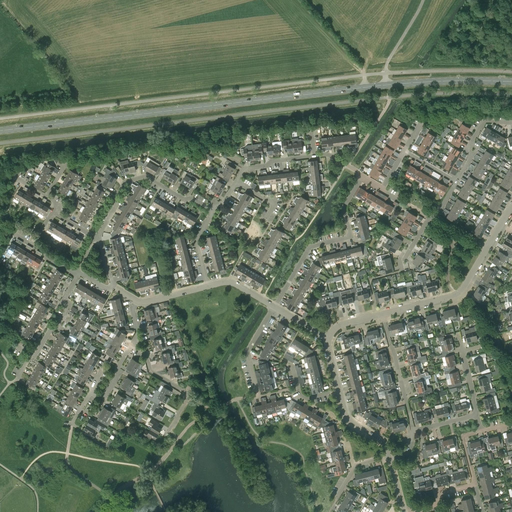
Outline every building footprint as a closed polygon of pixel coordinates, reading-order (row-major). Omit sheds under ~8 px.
[(408,127),(401,123),(396,130),(404,135),(405,134),(408,127)] [(469,128),(462,124),(459,129),(466,133),(467,132),(469,128)] [(486,127),(481,135),(486,138),(491,130),(490,130),(486,127)] [(491,130),(486,138),(491,141),(496,133),(492,131),(493,128),(491,127),(490,130),(491,130)] [(468,136),(470,134),(467,132),(466,133),(459,129),(456,133),(464,138),(466,134),(468,136)] [(406,137),(407,135),(405,134),(404,135),(396,130),(394,135),(401,139),(403,136),(406,137)] [(437,135),(430,130),(428,133),(426,137),(425,138),(433,142),(436,137),(437,135)] [(461,142),(460,143),(463,145),(464,143),(462,141),(464,138),(456,133),(453,138),(461,142)] [(500,136),(501,136),(503,134),(501,133),(499,135),(496,133),(491,141),(496,143),(500,136)] [(399,144),(398,145),(401,146),(402,145),(399,143),(401,139),(394,135),(391,140),(399,144)] [(425,138),(426,137),(423,135),(422,137),(425,139),(422,142),(430,147),(433,142),(425,138)] [(500,146),(505,138),(501,136),(500,136),(496,143),(500,146)] [(458,147),(460,143),(461,142),(453,138),(450,143),(458,147)] [(298,143),(292,143),(293,152),(302,151),(301,139),(298,140),(298,143)] [(293,152),(292,143),(290,144),(289,140),(283,141),(283,148),(286,147),(287,153),(293,152)] [(388,144),(396,149),(398,145),(399,144),(391,140),(388,144)] [(278,145),(272,146),(273,155),(279,154),(279,148),(282,148),(281,142),(278,142),(278,145)] [(420,147),(427,151),(430,147),(422,142),(420,146),(418,145),(417,146),(419,148),(420,147)] [(267,155),(273,155),(272,146),(266,146),(266,143),(263,144),(264,150),(267,150),(267,155)] [(248,161),(254,160),(252,146),(252,145),(246,146),(246,149),(243,149),(244,157),(247,157),(248,161)] [(262,153),(261,145),(252,146),(254,160),(260,159),(259,154),(262,153)] [(393,151),(385,146),(383,151),(390,155),(391,155),(393,151)] [(430,154),(429,153),(427,151),(420,147),(419,148),(417,152),(424,156),(425,156),(427,157),(428,157),(430,154)] [(461,152),(453,148),(450,152),(458,157),(458,156),(461,152)] [(390,155),(383,151),(380,150),(379,152),(381,153),(380,156),(388,160),(390,156),(392,158),(393,156),(391,155),(390,155)] [(493,155),(486,151),(483,155),(483,156),(491,160),(493,155)] [(458,157),(450,152),(447,157),(455,162),(457,158),(460,159),(461,158),(458,156),(458,157)] [(483,155),(481,153),(480,155),(481,156),(480,157),(481,158),(480,160),(488,165),(491,160),(483,156),(483,155)] [(385,165),(384,166),(387,167),(388,165),(385,164),(388,160),(380,156),(377,160),(385,165)] [(442,167),(450,171),(452,167),(452,166),(445,162),(440,159),(437,157),(435,160),(439,162),(439,161),(443,164),(442,167)] [(455,162),(447,157),(445,162),(452,166),(452,167),(454,169),(455,167),(453,165),(455,162)] [(145,169),(149,172),(155,162),(150,159),(148,162),(146,161),(142,166),(145,168),(145,169)] [(382,169),(384,166),(385,165),(377,160),(375,159),(372,164),(374,165),(382,169)] [(130,172),(129,164),(128,160),(120,162),(120,165),(122,171),(125,170),(125,173),(130,172)] [(477,165),(485,170),(488,165),(480,160),(478,164),(475,163),(474,164),(477,166),(477,165)] [(134,162),(129,164),(130,172),(136,170),(135,167),(138,167),(136,161),(133,162),(134,162)] [(222,168),(225,170),(232,174),(235,169),(230,166),(232,164),(226,161),(222,168)] [(160,165),(155,162),(149,172),(154,174),(157,175),(161,168),(158,167),(160,165)] [(43,171),(50,176),(53,172),(57,174),(59,170),(55,168),(47,163),(46,166),(44,165),(41,170),(43,171)] [(374,165),(372,164),(369,168),(372,169),(379,174),(380,173),(382,169),(374,165)] [(475,170),(482,174),(485,170),(477,165),(477,166),(475,170)] [(162,177),(167,180),(174,169),(169,166),(166,171),(164,169),(160,175),(163,176),(162,177)] [(405,173),(410,176),(415,168),(410,166),(405,173)] [(71,171),(70,170),(67,175),(75,180),(78,182),(78,180),(79,181),(82,177),(78,175),(79,172),(72,168),(71,171)] [(106,173),(103,177),(106,179),(113,183),(116,179),(113,177),(115,174),(111,172),(111,171),(106,168),(104,172),(106,173)] [(381,176),(382,175),(380,173),(379,174),(372,169),(369,168),(367,172),(367,173),(369,174),(376,179),(379,175),(381,176)] [(419,171),(420,172),(422,169),(420,168),(418,171),(415,168),(410,176),(415,179),(419,171)] [(178,171),(174,169),(167,180),(172,183),(172,182),(175,183),(178,178),(176,176),(178,171)] [(229,179),(232,174),(225,170),(222,174),(219,173),(218,175),(223,178),(224,176),(229,179)] [(479,179),(482,174),(475,170),(472,174),(479,179)] [(50,176),(43,171),(40,176),(47,181),(50,176)] [(181,183),(186,185),(190,178),(186,175),(187,173),(184,171),(181,176),(184,178),(181,183)] [(419,171),(415,179),(419,182),(424,174),(420,172),(419,171)] [(429,177),(428,176),(424,174),(419,182),(424,184),(429,177)] [(431,175),(429,174),(428,176),(429,177),(424,184),(429,187),(433,179),(429,177),(431,175)] [(75,180),(67,175),(64,180),(72,185),(75,180)] [(192,175),(190,178),(186,185),(191,188),(193,184),(196,185),(199,180),(197,179),(197,178),(192,175)] [(510,185),(511,186),(511,184),(511,181),(511,179),(505,175),(503,180),(510,185)] [(47,181),(40,176),(37,181),(45,186),(47,181)] [(477,181),(469,176),(467,180),(466,181),(474,186),(477,181)] [(218,181),(215,186),(222,190),(225,185),(220,183),(222,180),(217,177),(215,180),(218,181)] [(113,183),(106,179),(103,183),(101,186),(106,189),(108,186),(110,188),(113,183)] [(438,182),(439,183),(440,180),(438,179),(437,182),(433,179),(429,187),(433,190),(438,182)] [(463,186),(471,190),(474,186),(466,181),(467,180),(464,179),(463,181),(466,182),(463,186)] [(72,185),(64,180),(61,185),(69,190),(72,185)] [(500,185),(508,189),(510,185),(503,180),(500,185)] [(42,191),(45,186),(37,181),(34,186),(42,191)] [(438,182),(433,190),(438,193),(443,185),(439,183),(438,182)] [(149,190),(139,184),(137,187),(132,184),(131,186),(133,188),(144,194),(146,195),(149,190)] [(66,195),(69,190),(61,185),(58,190),(66,195)] [(98,185),(94,193),(101,198),(104,192),(99,189),(101,187),(98,185)] [(447,188),(443,185),(438,193),(443,195),(447,188)] [(219,195),(222,190),(215,186),(212,190),(210,189),(208,192),(213,195),(215,192),(219,195)] [(459,188),(458,190),(460,191),(461,191),(468,195),(471,190),(463,186),(461,190),(459,188)] [(133,194),(141,199),(144,194),(133,188),(131,190),(134,192),(133,194)] [(357,190),(355,193),(357,194),(356,196),(361,199),(365,191),(364,190),(360,188),(359,191),(357,190)] [(368,189),(366,188),(364,190),(365,191),(361,199),(365,201),(370,194),(366,192),(368,189)] [(507,193),(499,188),(496,193),(504,197),(505,197),(507,193)] [(14,198),(19,201),(24,194),(19,191),(14,198)] [(458,195),(466,200),(468,195),(461,191),(460,191),(458,195)] [(101,198),(94,193),(91,198),(98,202),(101,198)] [(240,194),(239,196),(249,202),(252,197),(245,193),(243,195),(240,194)] [(373,196),(370,194),(365,201),(370,204),(374,196),(375,197),(377,195),(375,193),(373,196)] [(504,197),(496,193),(494,198),(501,202),(504,198),(506,200),(507,198),(505,197),(504,197)] [(24,204),(29,197),(24,194),(19,201),(24,204)] [(127,198),(138,204),(141,199),(133,194),(132,197),(129,195),(127,198)] [(151,206),(156,209),(162,198),(160,196),(158,199),(155,198),(151,206)] [(239,203),(246,207),(249,202),(239,196),(237,199),(240,200),(239,203)] [(296,197),(295,200),(305,206),(308,201),(301,196),(299,199),(296,197)] [(379,199),(375,197),(374,196),(370,204),(374,207),(379,199)] [(29,207),(34,199),(29,197),(24,204),(29,207)] [(161,211),(165,204),(163,202),(166,198),(164,197),(163,198),(162,198),(156,209),(161,211)] [(98,202),(91,198),(88,203),(96,207),(98,202)] [(127,204),(135,209),(138,204),(127,198),(126,200),(129,202),(127,204)] [(501,202),(494,198),(491,202),(499,207),(498,208),(501,209),(502,207),(499,206),(501,202)] [(34,210),(38,202),(34,199),(29,207),(27,210),(32,213),(34,210)] [(384,202),(383,201),(379,199),(374,207),(379,210),(384,202)] [(386,200),(384,199),(383,201),(384,202),(379,210),(384,212),(388,205),(385,203),(386,200)] [(465,203),(457,199),(455,203),(455,204),(462,208),(465,203)] [(166,214),(172,204),(173,202),(171,200),(168,205),(165,204),(161,211),(166,214)] [(295,206),(302,211),(305,206),(295,200),(293,202),(296,204),(295,206)] [(452,208),(459,213),(462,208),(455,204),(455,203),(453,201),(451,203),(454,204),(452,208)] [(39,213),(43,205),(38,202),(34,210),(39,213)] [(496,212),(498,208),(499,207),(491,202),(488,207),(496,212)] [(96,207),(88,203),(85,208),(93,212),(96,207)] [(233,206),(244,212),(246,207),(239,203),(237,205),(234,203),(233,206)] [(121,207),(132,214),(135,209),(127,204),(126,207),(123,205),(121,207)] [(172,204),(166,214),(171,217),(173,214),(175,210),(173,208),(175,205),(172,204)] [(48,208),(43,205),(39,213),(47,217),(48,215),(45,213),(48,208)] [(173,214),(178,217),(184,207),(181,205),(180,208),(177,207),(175,210),(173,214)] [(182,220),(187,212),(185,211),(187,207),(185,205),(184,207),(178,217),(182,220)] [(393,208),(388,205),(384,212),(389,215),(393,208)] [(233,213),(241,217),(244,212),(233,206),(231,208),(234,210),(233,213)] [(289,209),(299,216),(302,211),(295,206),(293,209),(290,207),(289,209)] [(121,207),(120,210),(123,212),(121,214),(129,219),(132,214),(121,207)] [(93,212),(85,208),(82,213),(90,217),(93,212)] [(449,213),(457,217),(459,213),(452,208),(450,212),(447,210),(446,212),(448,214),(449,213)] [(187,223),(194,212),(195,211),(192,209),(189,214),(187,212),(182,220),(187,223)] [(289,216),(297,221),(299,216),(289,209),(287,212),(290,214),(289,216)] [(487,210),(484,215),(491,219),(494,214),(487,210)] [(196,214),(194,212),(187,223),(193,226),(197,218),(194,217),(196,214)] [(416,217),(409,212),(406,217),(413,222),(414,221),(416,217)] [(87,222),(90,217),(82,213),(79,218),(87,222)] [(227,216),(238,222),(241,217),(233,213),(232,215),(229,213),(227,216)] [(353,221),(354,224),(366,221),(364,215),(361,216),(360,213),(355,215),(357,220),(353,221)] [(446,218),(454,222),(457,217),(449,213),(448,214),(446,218)] [(115,217),(126,224),(129,219),(121,214),(120,216),(117,215),(115,217)] [(484,215),(481,219),(489,224),(489,223),(491,219),(484,215)] [(227,222),(235,227),(238,222),(227,216),(226,218),(229,220),(227,222)] [(283,219),(294,226),(297,221),(289,216),(287,219),(284,217),(283,219)] [(116,224),(123,228),(126,224),(115,217),(114,220),(117,221),(116,224)] [(415,224),(417,222),(414,221),(413,222),(406,217),(403,222),(411,226),(413,223),(415,224)] [(291,231),(294,226),(283,219),(281,222),(284,224),(283,226),(291,231)] [(489,224),(481,219),(478,224),(486,228),(488,225),(491,226),(492,224),(489,223),(489,224)] [(48,223),(45,228),(52,233),(57,225),(52,222),(50,225),(48,223)] [(232,232),(235,227),(227,222),(226,225),(225,224),(222,230),(228,233),(229,231),(232,232)] [(408,231),(407,232),(410,233),(411,231),(409,230),(411,226),(403,222),(400,226),(408,231)] [(113,229),(111,234),(118,235),(119,233),(120,234),(123,228),(116,224),(114,226),(112,229),(113,229)] [(483,233),(483,234),(485,235),(486,234),(484,232),(486,228),(478,224),(475,228),(483,233)] [(57,225),(52,233),(57,236),(62,228),(57,225)] [(397,231),(405,236),(407,232),(408,231),(400,226),(397,231)] [(357,235),(369,232),(367,227),(359,229),(359,231),(356,232),(357,235)] [(62,228),(57,236),(62,239),(67,231),(62,228)] [(271,229),(270,232),(280,238),(283,233),(276,228),(274,231),(271,229)] [(473,233),(480,238),(483,234),(483,233),(475,228),(473,233)] [(67,231),(62,239),(67,242),(72,234),(67,231)] [(270,238),(278,243),(280,238),(270,232),(268,234),(271,236),(270,238)] [(370,238),(369,232),(357,235),(357,238),(361,237),(362,243),(367,242),(366,239),(370,238)] [(392,235),(394,237),(392,241),(400,245),(404,238),(394,232),(392,235)] [(72,234),(67,242),(72,245),(77,237),(72,234)] [(119,237),(118,235),(111,234),(112,239),(110,239),(111,242),(112,242),(113,245),(121,243),(120,237),(119,237)] [(204,241),(205,244),(217,241),(215,235),(206,237),(207,240),(204,241)] [(82,240),(77,237),(72,245),(80,249),(81,246),(79,245),(82,240)] [(264,242),(275,248),(278,243),(270,238),(268,241),(265,239),(264,242)] [(400,245),(392,241),(388,239),(383,247),(394,253),(396,250),(397,250),(400,245)] [(188,240),(176,243),(177,249),(186,247),(185,244),(189,243),(188,240)] [(424,245),(434,251),(436,246),(437,243),(432,240),(430,243),(427,241),(424,245)] [(511,244),(505,240),(502,246),(504,247),(502,250),(504,251),(507,253),(511,255),(511,254),(511,252),(511,244)] [(275,248),(264,242),(262,241),(260,243),(265,246),(264,248),(272,253),(275,248)] [(12,254),(17,246),(12,243),(6,253),(11,256),(12,254)] [(111,251),(123,248),(121,243),(113,245),(113,248),(110,248),(111,251)] [(357,244),(354,245),(357,257),(363,255),(361,247),(358,247),(357,244)] [(422,254),(429,258),(431,255),(434,251),(424,245),(421,250),(425,252),(423,254),(422,254)] [(17,256),(22,249),(17,246),(12,254),(17,256)] [(207,255),(219,252),(218,247),(209,249),(210,251),(207,252),(207,255)] [(343,248),(346,260),(351,258),(349,249),(347,250),(346,247),(343,248)] [(258,251),(269,258),(272,253),(264,248),(263,251),(260,249),(258,251)] [(20,262),(27,252),(22,249),(17,256),(16,259),(20,262)] [(332,250),(335,262),(340,261),(338,252),(336,253),(335,250),(332,250)] [(266,263),(269,258),(258,251),(257,254),(260,256),(258,258),(266,263)] [(507,253),(504,251),(502,253),(499,251),(495,257),(503,262),(506,263),(509,258),(511,259),(511,256),(511,255),(507,253)] [(27,262),(31,254),(27,252),(20,262),(25,265),(27,262)] [(191,252),(179,255),(180,260),(189,258),(188,255),(192,254),(191,252)] [(31,254),(27,262),(32,265),(36,257),(31,254)] [(113,262),(126,259),(124,254),(115,256),(116,259),(113,259),(113,262)] [(391,263),(389,254),(382,255),(379,256),(380,260),(381,260),(382,265),(391,263)] [(430,258),(429,258),(422,254),(421,256),(417,254),(415,259),(422,263),(425,260),(427,261),(430,258)] [(322,258),(317,259),(321,265),(323,264),(324,265),(329,264),(327,255),(324,256),(324,255),(321,256),(322,258)] [(41,260),(36,257),(32,265),(36,268),(36,270),(38,271),(41,267),(38,265),(41,260)] [(500,267),(503,262),(495,257),(492,263),(496,265),(494,268),(500,271),(502,272),(503,269),(500,267)] [(210,266),(222,263),(221,258),(212,260),(213,262),(210,263),(210,266)] [(311,266),(310,268),(318,273),(321,267),(320,267),(321,265),(317,259),(314,263),(312,263),(311,265),(311,266)] [(420,268),(422,263),(415,259),(412,263),(413,264),(414,268),(420,271),(421,268),(420,268)] [(194,263),(182,266),(183,271),(192,269),(191,266),(195,265),(194,263)] [(224,269),(222,263),(210,266),(211,269),(214,268),(215,271),(224,269)] [(393,272),(392,268),(391,263),(382,265),(384,270),(379,271),(380,275),(386,274),(393,272)] [(238,274),(241,275),(245,267),(240,264),(238,268),(236,271),(234,275),(236,277),(238,274)] [(116,273),(128,270),(127,265),(118,267),(119,270),(116,271),(116,273)] [(490,270),(488,268),(485,274),(493,279),(497,273),(498,274),(500,271),(494,268),(492,266),(490,270)] [(244,281),(250,270),(245,267),(241,275),(243,277),(241,280),(244,281)] [(303,267),(302,270),(304,271),(315,278),(318,273),(310,268),(309,270),(303,267)] [(56,269),(53,274),(61,279),(64,274),(56,269)] [(130,276),(128,270),(116,273),(117,276),(120,275),(121,278),(120,278),(121,281),(128,280),(127,277),(130,276)] [(250,281),(255,273),(250,270),(244,281),(246,283),(248,280),(250,281)] [(304,278),(312,282),(315,278),(304,271),(303,274),(306,275),(304,278)] [(254,287),(260,276),(255,273),(250,281),(253,282),(251,285),(254,287)] [(61,279),(53,274),(50,279),(58,284),(61,279)] [(156,287),(159,286),(156,274),(150,276),(151,279),(154,291),(157,290),(156,287)] [(197,276),(197,274),(185,277),(186,283),(195,280),(194,277),(197,276)] [(490,284),(493,279),(485,274),(482,279),(480,282),(492,289),(494,286),(490,284)] [(433,291),(431,282),(430,279),(426,280),(425,275),(421,276),(422,280),(422,283),(424,289),(427,288),(428,292),(433,291)] [(265,279),(260,276),(254,287),(256,288),(258,285),(260,287),(265,279)] [(298,281),(309,287),(312,282),(304,278),(303,280),(300,279),(298,281)] [(58,284),(50,279),(47,284),(55,289),(58,284)] [(154,291),(151,279),(146,280),(148,289),(151,288),(151,291),(154,291)] [(436,281),(431,282),(433,291),(438,290),(438,288),(440,288),(438,279),(435,280),(436,281)] [(424,289),(422,283),(422,280),(419,281),(418,281),(413,282),(414,285),(415,286),(417,295),(422,294),(421,290),(424,289)] [(140,294),(143,293),(140,281),(134,283),(136,292),(139,291),(140,294)] [(298,288),(306,292),(309,287),(298,281),(297,284),(300,285),(298,288)] [(417,295),(415,286),(414,285),(412,285),(411,282),(405,283),(406,285),(406,287),(407,291),(408,293),(411,293),(412,296),(417,295)] [(76,292),(79,293),(84,284),(82,283),(81,285),(78,283),(73,292),(71,292),(69,296),(71,298),(74,293),(75,294),(76,292)] [(44,289),(52,294),(55,289),(47,284),(44,289)] [(86,285),(84,284),(79,293),(81,295),(80,297),(82,298),(88,289),(85,287),(86,285)] [(350,290),(345,291),(348,303),(353,302),(353,301),(355,299),(356,299),(352,284),(349,285),(350,290)] [(359,300),(364,299),(362,290),(361,288),(356,289),(356,288),(355,289),(354,285),(352,285),(352,284),(356,299),(357,298),(359,300)] [(477,286),(479,287),(476,292),(483,296),(486,291),(486,292),(488,289),(479,284),(477,286)] [(398,287),(398,289),(400,297),(405,296),(404,292),(407,291),(406,287),(406,285),(398,287)] [(367,289),(362,290),(364,299),(369,298),(367,291),(370,290),(370,287),(366,288),(367,289)] [(292,291),(303,297),(306,292),(298,288),(297,290),(294,288),(292,291)] [(395,296),(395,299),(400,297),(398,289),(393,290),(393,288),(390,289),(392,296),(395,296)] [(41,294),(49,299),(52,294),(44,289),(41,294)] [(91,290),(88,289),(82,298),(84,299),(85,297),(88,299),(93,290),(92,289),(91,290)] [(389,300),(389,299),(392,296),(390,289),(387,290),(387,291),(382,293),(384,301),(389,300)] [(89,302),(92,303),(97,294),(94,292),(95,291),(93,290),(88,299),(91,300),(89,302)] [(293,298),(300,302),(303,297),(292,291),(291,293),(294,295),(293,298)] [(340,292),(340,291),(337,292),(340,303),(341,303),(343,304),(343,305),(348,303),(345,291),(340,292)] [(332,293),(333,295),(329,296),(332,307),(337,306),(337,305),(339,303),(340,303),(337,292),(332,293)] [(379,303),(384,301),(382,293),(377,294),(377,292),(374,293),(375,300),(378,299),(379,303)] [(483,296),(476,292),(473,296),(472,295),(470,299),(474,301),(474,300),(480,303),(481,300),(483,301),(485,297),(483,296)] [(54,308),(56,306),(48,301),(49,299),(41,294),(38,299),(51,307),(54,308)] [(97,294),(92,303),(94,305),(95,303),(97,304),(103,295),(101,294),(100,296),(97,294)] [(104,296),(103,295),(97,304),(100,306),(99,308),(101,309),(107,300),(103,298),(104,296)] [(332,307),(329,296),(320,298),(319,295),(316,299),(320,306),(323,305),(326,304),(327,309),(332,307)] [(109,301),(109,303),(110,306),(112,306),(123,303),(122,301),(120,302),(119,298),(109,301)] [(287,301),(297,307),(300,302),(293,298),(291,300),(288,298),(287,301)] [(294,312),(297,307),(287,301),(285,303),(288,305),(287,308),(294,312)] [(111,309),(111,311),(122,309),(121,305),(123,305),(123,303),(112,306),(113,309),(111,309)] [(40,304),(37,309),(45,313),(48,308),(40,304)] [(158,307),(157,304),(148,307),(149,309),(144,311),(145,313),(143,314),(143,316),(157,313),(155,308),(158,307)] [(45,313),(37,309),(34,314),(42,318),(45,313)] [(460,320),(458,313),(455,313),(454,309),(448,311),(450,319),(452,319),(453,320),(454,321),(457,320),(457,321),(460,320)] [(82,312),(79,317),(87,322),(89,323),(93,316),(84,310),(82,312)] [(450,319),(448,311),(442,312),(443,316),(440,317),(441,320),(443,327),(443,328),(446,327),(445,324),(451,323),(450,319)] [(114,320),(114,322),(125,319),(124,316),(126,315),(125,313),(115,316),(116,319),(114,320)] [(158,317),(157,313),(143,316),(144,318),(146,317),(147,320),(152,319),(152,322),(158,320),(161,319),(160,317),(158,317)] [(32,319),(39,323),(42,318),(34,314),(32,319)] [(436,314),(431,315),(433,324),(438,323),(439,328),(443,327),(441,320),(438,321),(436,314)] [(428,325),(433,324),(431,315),(425,316),(427,324),(424,325),(426,331),(429,330),(428,325)] [(87,322),(79,317),(76,322),(84,327),(87,322)] [(413,319),(415,328),(416,330),(425,328),(423,323),(420,323),(419,318),(413,319)] [(29,323),(36,328),(39,323),(32,319),(29,323)] [(409,326),(406,327),(407,333),(413,331),(412,329),(415,328),(413,319),(407,321),(409,326)] [(147,329),(147,331),(157,328),(156,323),(159,323),(158,320),(152,322),(147,323),(148,325),(149,328),(147,329)] [(73,327),(81,332),(84,327),(76,322),(73,327)] [(402,322),(396,324),(398,332),(401,332),(402,334),(407,333),(406,327),(403,328),(402,322)] [(36,328),(29,323),(26,328),(34,333),(36,328)] [(279,323),(277,327),(284,332),(287,327),(279,323)] [(395,333),(398,332),(396,324),(390,325),(391,331),(388,332),(390,337),(395,336),(395,333)] [(469,328),(470,333),(472,341),(477,340),(475,333),(478,332),(477,326),(474,326),(474,327),(469,328)] [(74,338),(76,339),(81,332),(73,327),(72,327),(71,327),(70,329),(71,330),(70,332),(75,335),(74,338)] [(274,332),(281,336),(284,332),(277,327),(274,332)] [(21,332),(20,335),(28,340),(30,338),(31,338),(34,333),(26,328),(25,329),(24,328),(21,332)] [(116,328),(114,333),(116,335),(125,340),(126,338),(125,338),(127,333),(132,333),(132,330),(120,329),(119,330),(116,328)] [(155,334),(156,337),(162,335),(165,334),(164,331),(161,332),(161,330),(158,331),(157,328),(147,331),(148,333),(150,332),(150,335),(155,334)] [(467,343),(472,341),(470,333),(465,334),(464,329),(461,330),(462,336),(465,335),(467,343)] [(377,330),(372,331),(374,338),(375,343),(381,341),(380,340),(383,339),(381,333),(378,334),(377,330)] [(281,336),(274,332),(272,331),(270,336),(271,337),(279,341),(280,342),(281,343),(284,338),(281,336)] [(371,339),(374,338),(372,331),(366,333),(367,337),(364,337),(366,345),(372,343),(371,339)] [(69,335),(68,338),(60,333),(57,338),(65,343),(67,344),(70,339),(72,340),(74,338),(69,335)] [(357,334),(357,335),(352,336),(354,344),(360,343),(361,344),(364,344),(361,333),(357,334)] [(124,342),(125,340),(116,335),(115,337),(113,336),(111,338),(121,344),(123,341),(124,342)] [(165,337),(163,338),(162,335),(156,337),(157,339),(153,340),(154,343),(152,343),(153,345),(166,342),(165,337)] [(280,342),(279,341),(271,337),(270,336),(267,340),(276,346),(277,347),(280,342)] [(354,344),(352,336),(346,338),(347,342),(344,342),(346,348),(349,347),(349,346),(351,345),(352,352),(356,351),(354,344)] [(443,336),(438,338),(438,341),(439,341),(441,346),(444,345),(452,343),(451,338),(444,339),(443,336)] [(54,343),(62,348),(65,343),(57,338),(54,343)] [(121,348),(119,347),(121,344),(111,338),(110,340),(112,342),(111,344),(120,349),(121,348)] [(294,339),(290,347),(295,350),(299,342),(294,339)] [(264,345),(266,346),(273,350),(276,346),(267,340),(264,345)] [(299,342),(295,350),(299,352),(304,345),(299,342)] [(51,348),(59,353),(62,348),(54,343),(51,348)] [(108,343),(107,346),(106,348),(115,353),(117,350),(119,351),(120,349),(111,344),(110,344),(108,343)] [(405,349),(407,355),(419,351),(417,343),(411,345),(412,348),(405,349)] [(447,350),(454,348),(452,343),(444,345),(441,346),(442,351),(441,352),(442,354),(446,354),(447,353),(448,353),(447,350)] [(304,345),(299,352),(305,356),(312,351),(308,348),(309,348),(304,345)] [(273,350),(266,346),(263,351),(270,355),(273,350)] [(59,353),(51,348),(48,353),(56,358),(59,353)] [(105,350),(107,351),(105,353),(114,359),(115,357),(114,356),(115,353),(106,348),(105,350)] [(174,348),(175,348),(166,350),(167,352),(161,354),(162,357),(160,357),(161,359),(171,356),(170,354),(175,352),(174,348)] [(382,353),(381,350),(375,352),(376,357),(378,357),(379,360),(387,358),(385,352),(382,353)] [(91,354),(90,357),(99,362),(100,361),(98,360),(100,357),(90,351),(89,353),(91,354)] [(261,356),(258,360),(264,361),(267,361),(270,355),(263,351),(260,355),(261,356)] [(312,351),(305,356),(306,357),(303,359),(305,363),(307,363),(316,360),(314,355),(313,355),(312,351)] [(421,357),(419,351),(407,355),(408,360),(415,358),(416,361),(423,359),(423,356),(421,357)] [(45,358),(53,362),(56,358),(48,353),(45,358)] [(113,360),(114,359),(105,353),(104,356),(102,355),(100,357),(110,363),(112,360),(113,360)] [(341,359),(342,362),(354,359),(352,353),(343,355),(344,358),(341,359)] [(446,354),(442,354),(440,355),(441,358),(445,357),(446,362),(455,360),(453,355),(451,355),(450,354),(448,354),(447,353),(446,354)] [(477,356),(478,359),(473,360),(475,366),(484,364),(486,363),(485,357),(486,357),(485,354),(477,356)] [(98,364),(99,362),(90,357),(88,360),(86,358),(85,360),(94,366),(96,363),(98,364)] [(50,367),(53,362),(45,358),(42,363),(50,367)] [(388,364),(387,358),(379,360),(380,364),(378,364),(380,370),(385,368),(385,365),(388,364)] [(132,359),(129,363),(137,368),(137,369),(140,370),(143,365),(144,363),(139,360),(138,362),(132,359)] [(410,366),(411,371),(420,369),(418,364),(424,362),(423,359),(416,361),(416,364),(410,366)] [(93,369),(94,366),(85,360),(84,362),(86,364),(84,366),(93,372),(94,370),(93,369)] [(267,361),(264,361),(258,360),(259,364),(260,370),(269,368),(267,361)] [(446,362),(442,363),(443,369),(444,372),(450,370),(449,367),(456,365),(455,360),(446,362)] [(39,362),(36,367),(43,372),(46,367),(39,362)] [(182,362),(179,363),(179,362),(173,364),(174,367),(168,368),(169,371),(167,371),(167,373),(178,371),(177,368),(180,367),(183,366),(182,362)] [(140,370),(137,369),(137,368),(129,363),(126,368),(132,372),(131,374),(136,377),(137,375),(138,375),(141,371),(140,370)] [(489,369),(485,370),(484,364),(475,366),(476,372),(481,371),(481,374),(490,372),(489,369)] [(344,373),(357,370),(355,365),(346,367),(347,370),(344,370),(344,373)] [(92,373),(93,372),(84,366),(83,369),(81,368),(79,370),(89,375),(91,372),(92,373)] [(43,372),(36,367),(33,372),(40,377),(43,372)] [(272,367),(269,368),(260,370),(261,375),(273,372),(272,367)] [(421,374),(420,369),(411,371),(412,377),(412,378),(412,379),(413,380),(420,378),(426,376),(425,373),(421,374)] [(87,378),(89,375),(79,370),(77,374),(79,376),(88,381),(89,379),(87,378)] [(378,372),(380,381),(392,378),(390,372),(387,373),(386,370),(380,371),(378,372)] [(448,379),(450,379),(459,377),(457,371),(451,373),(450,370),(444,372),(446,380),(448,379)] [(179,373),(178,371),(167,373),(168,375),(170,375),(171,378),(176,376),(177,379),(183,377),(181,373),(179,373)] [(40,377),(33,372),(30,377),(38,382),(40,377)] [(273,372),(261,375),(263,380),(271,378),(274,377),(273,372)] [(482,376),(482,378),(478,380),(480,386),(489,383),(491,383),(489,378),(492,377),(491,373),(482,376)] [(426,376),(420,378),(421,381),(414,382),(415,388),(424,385),(427,385),(425,379),(431,378),(430,375),(426,376)] [(87,383),(88,381),(79,376),(77,378),(75,377),(74,379),(83,385),(85,382),(87,383)] [(347,384),(359,381),(358,376),(349,378),(350,381),(347,381),(347,384)] [(35,387),(38,382),(30,377),(27,382),(32,385),(30,388),(34,390),(36,387),(35,387)] [(127,377),(124,382),(132,387),(135,382),(138,384),(139,381),(134,378),(133,381),(127,377)] [(454,387),(453,384),(460,382),(459,377),(450,379),(448,379),(449,385),(448,385),(448,388),(454,387)] [(393,384),(392,378),(380,381),(381,381),(382,385),(384,386),(384,389),(390,388),(390,385),(393,384)] [(322,387),(321,381),(312,384),(315,392),(318,391),(322,390),(322,387)] [(132,387),(124,382),(121,387),(127,390),(125,393),(131,396),(136,389),(132,387)] [(160,392),(168,397),(172,391),(170,386),(162,382),(160,385),(163,387),(160,392)] [(75,386),(73,389),(82,394),(83,392),(82,391),(83,388),(74,383),(73,385),(75,386)] [(494,388),(490,389),(489,383),(480,386),(481,392),(486,390),(486,393),(495,391),(494,388)] [(424,385),(415,388),(417,393),(423,391),(424,394),(432,392),(431,388),(429,387),(427,388),(427,385),(424,385)] [(350,395),(362,392),(361,387),(352,389),(353,392),(349,393),(350,395)] [(81,396),(82,394),(73,389),(71,391),(69,390),(68,392),(78,398),(79,395),(81,396)] [(397,397),(395,391),(391,392),(391,389),(378,392),(379,397),(385,395),(386,400),(397,397)] [(145,397),(155,403),(158,405),(161,400),(165,403),(168,397),(160,392),(157,391),(156,390),(153,396),(152,398),(146,395),(145,397)] [(69,395),(68,398),(77,403),(78,402),(76,401),(78,398),(68,392),(67,394),(69,395)] [(483,399),(485,405),(495,402),(493,396),(495,396),(494,392),(489,394),(489,397),(483,399)] [(117,393),(114,398),(125,405),(126,405),(128,400),(131,402),(132,399),(124,394),(123,397),(117,393)] [(275,398),(275,395),(272,395),(277,413),(281,412),(281,409),(279,400),(276,401),(275,398)] [(266,400),(265,397),(263,398),(267,415),(272,414),(269,403),(267,404),(266,400)] [(398,403),(397,397),(386,400),(387,405),(389,405),(389,408),(395,407),(395,404),(398,403)] [(64,399),(63,401),(72,407),(74,404),(76,405),(77,403),(68,398),(66,401),(64,399)] [(121,412),(125,405),(114,398),(111,403),(117,406),(116,409),(121,412)] [(353,406),(365,403),(364,398),(355,400),(356,403),(352,404),(353,406)] [(459,400),(460,403),(462,411),(468,410),(467,406),(470,405),(469,399),(466,400),(465,398),(459,400)] [(284,399),(279,400),(281,409),(286,407),(286,408),(288,410),(293,402),(291,400),(289,403),(288,402),(285,403),(284,399)] [(64,405),(62,407),(71,413),(72,411),(71,410),(72,407),(63,401),(62,403),(64,405)] [(293,402),(288,410),(291,411),(290,412),(295,415),(300,405),(296,403),(293,402)] [(496,408),(495,402),(485,405),(486,411),(493,409),(494,413),(499,411),(499,408),(496,408)] [(160,406),(158,405),(155,403),(151,410),(154,411),(152,414),(161,419),(165,413),(158,409),(160,406)] [(367,409),(365,403),(353,406),(354,409),(357,408),(358,411),(367,409)] [(443,404),(444,407),(441,408),(443,416),(449,415),(448,411),(451,410),(449,404),(448,404),(448,403),(443,404)] [(457,413),(462,411),(460,403),(455,404),(454,403),(451,404),(453,409),(456,409),(457,413)] [(295,415),(296,413),(300,415),(307,405),(304,404),(303,407),(300,405),(295,415)] [(70,414),(71,413),(62,407),(59,405),(56,410),(67,416),(68,413),(70,414)] [(257,415),(261,414),(259,405),(254,407),(252,407),(252,408),(253,414),(254,417),(257,416),(257,415)] [(307,405),(300,415),(305,418),(309,410),(307,409),(309,406),(307,405)] [(437,417),(443,416),(441,408),(440,405),(435,406),(435,408),(432,409),(434,414),(436,414),(437,417)] [(100,412),(109,416),(110,414),(112,415),(113,415),(114,413),(116,411),(111,408),(109,410),(103,407),(100,412)] [(309,410),(305,418),(309,420),(315,410),(313,409),(311,412),(309,410)] [(424,411),(424,412),(422,413),(424,421),(429,420),(428,416),(431,415),(430,409),(424,411)] [(308,423),(312,425),(318,415),(316,414),(317,411),(315,410),(309,420),(308,423)] [(367,422),(372,425),(376,418),(373,416),(374,414),(369,411),(366,417),(369,418),(367,422)] [(102,423),(103,423),(108,426),(112,419),(109,416),(100,412),(98,416),(104,420),(102,423)] [(418,422),(424,421),(422,413),(416,414),(416,413),(413,414),(414,419),(417,419),(418,422)] [(322,418),(318,415),(312,425),(316,428),(317,427),(319,428),(322,427),(323,427),(322,424),(325,420),(322,418)] [(381,421),(376,418),(372,425),(377,428),(379,424),(382,426),(386,428),(387,426),(387,420),(385,419),(384,421),(382,419),(381,421)] [(404,421),(398,422),(400,430),(406,429),(405,425),(408,424),(406,418),(403,419),(404,421)] [(98,431),(103,423),(102,423),(97,420),(95,419),(94,422),(90,419),(87,425),(95,429),(98,431)] [(152,426),(150,429),(158,434),(161,429),(156,426),(157,423),(151,419),(148,424),(152,426)] [(323,427),(322,427),(323,432),(334,430),(333,425),(329,426),(328,423),(329,422),(325,420),(322,424),(323,427)] [(394,432),(400,430),(398,422),(392,424),(391,422),(388,423),(390,429),(393,428),(394,432)] [(93,432),(95,429),(87,425),(84,430),(90,433),(88,436),(93,439),(96,434),(93,432)] [(155,439),(158,434),(150,429),(149,432),(146,431),(143,435),(148,438),(149,436),(155,439)] [(342,433),(339,434),(325,437),(326,442),(337,439),(336,437),(342,435),(342,433)] [(498,436),(493,437),(495,445),(500,444),(500,447),(503,446),(502,439),(499,440),(498,436)] [(496,449),(495,445),(493,437),(488,438),(489,442),(486,443),(488,450),(491,449),(491,450),(496,449)] [(452,438),(447,440),(450,448),(450,450),(450,452),(458,450),(456,441),(453,442),(452,438)] [(337,442),(337,439),(326,442),(327,447),(326,447),(327,450),(341,446),(341,444),(339,444),(338,441),(337,442)] [(445,451),(450,450),(450,448),(447,440),(442,441),(443,445),(441,445),(442,452),(445,451)] [(479,441),(474,442),(477,450),(481,449),(482,451),(485,450),(483,444),(480,444),(479,441)] [(472,451),(477,450),(474,442),(469,443),(470,447),(468,448),(469,454),(472,454),(472,451)] [(435,443),(430,444),(433,455),(438,454),(437,453),(440,453),(439,446),(436,447),(435,443)] [(428,457),(433,455),(430,444),(425,445),(426,449),(421,451),(423,459),(428,457)] [(330,453),(331,457),(342,455),(341,452),(342,452),(341,449),(342,449),(341,446),(327,450),(328,453),(330,453)] [(348,458),(335,462),(336,466),(344,464),(344,462),(349,461),(348,458)] [(344,464),(336,466),(332,467),(333,473),(335,472),(336,475),(343,473),(342,470),(346,469),(344,464)] [(476,471),(477,473),(491,469),(491,467),(487,468),(486,465),(477,467),(478,470),(476,471)] [(378,469),(372,470),(374,478),(378,478),(378,480),(379,480),(380,484),(386,482),(385,478),(384,478),(382,470),(378,471),(378,469)] [(444,476),(441,477),(443,485),(449,483),(448,480),(451,479),(448,470),(448,469),(446,470),(447,474),(444,474),(444,476)] [(454,482),(460,481),(458,472),(458,471),(452,472),(451,469),(448,470),(451,479),(453,478),(454,482)] [(464,471),(458,472),(460,481),(466,479),(465,475),(468,474),(466,469),(463,469),(464,471)] [(492,474),(491,471),(492,471),(491,469),(477,473),(477,475),(479,474),(479,478),(489,475),(492,474)] [(369,483),(366,472),(360,473),(363,481),(366,481),(367,484),(369,483)] [(359,482),(363,481),(360,473),(355,475),(356,479),(353,480),(354,486),(360,485),(359,482)] [(437,486),(443,485),(441,477),(440,474),(435,475),(435,476),(435,477),(432,477),(434,483),(436,483),(437,486)] [(423,479),(424,481),(426,489),(432,488),(431,484),(434,483),(432,477),(429,478),(429,477),(428,477),(424,478),(423,479)] [(481,485),(482,488),(492,486),(491,483),(495,482),(494,480),(479,483),(480,485),(481,485)] [(420,491),(426,489),(424,481),(418,483),(418,481),(415,482),(416,488),(419,487),(420,491)] [(497,492),(497,490),(482,494),(483,496),(484,495),(485,499),(494,496),(493,493),(497,492)] [(349,492),(346,497),(353,501),(355,498),(357,499),(360,494),(354,491),(353,494),(349,492)] [(377,499),(379,500),(377,504),(384,508),(388,503),(385,501),(387,497),(380,493),(377,499)] [(353,501),(346,497),(342,502),(353,508),(354,506),(351,504),(353,501)] [(458,505),(458,507),(473,503),(472,501),(471,501),(470,498),(461,501),(462,504),(458,505)] [(488,507),(488,509),(503,505),(502,503),(498,504),(497,501),(488,503),(489,506),(488,507)] [(353,508),(342,502),(339,507),(347,511),(348,508),(352,510),(353,508)]
